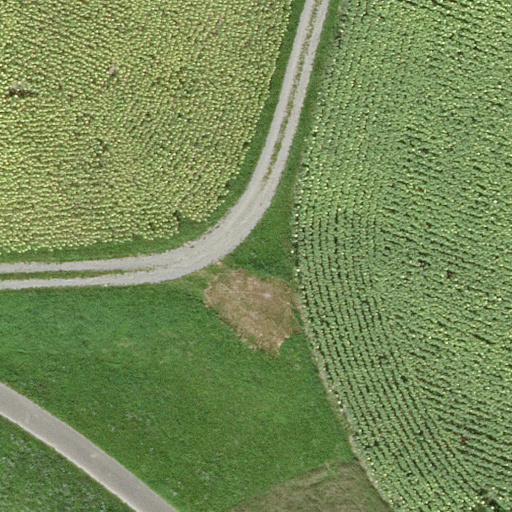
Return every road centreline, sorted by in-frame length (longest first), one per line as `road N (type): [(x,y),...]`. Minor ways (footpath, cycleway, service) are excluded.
road 1 (track): [(0,278),(199,271),(253,220),(324,0)]
road 2 (track): [(0,398),(152,511)]
